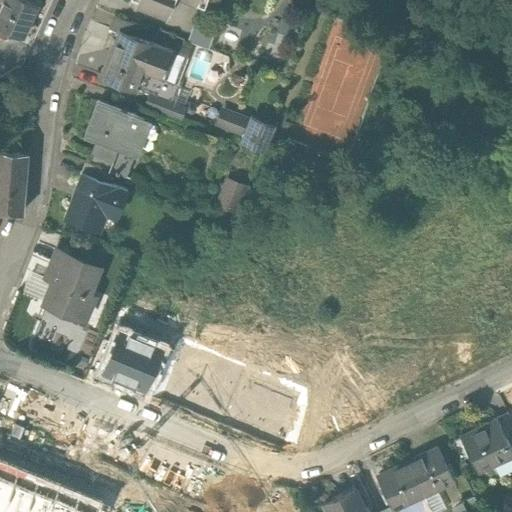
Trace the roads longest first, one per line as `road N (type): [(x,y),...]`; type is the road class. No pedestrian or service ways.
road 1 (residential): [(0,361),(209,446),(299,469),(327,465),(511,373)]
road 2 (residential): [(0,286),(31,217),(54,47),(76,0)]
